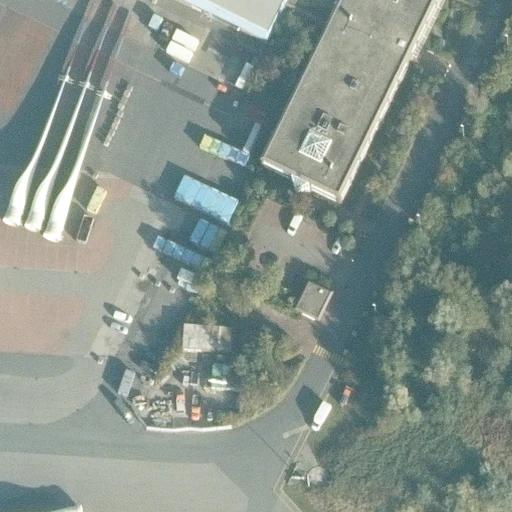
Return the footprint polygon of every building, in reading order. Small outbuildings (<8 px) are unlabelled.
[(171,0),(269,46),(286,12),(291,0),(171,0)] [(291,0),(286,12),(328,33),(259,172),(339,211),(443,0),(291,0)] [(0,209),(33,227),(46,228),(69,183),(70,173),(81,152),(86,152),(102,121),(103,112),(115,88),(115,87),(122,73),(125,47),(104,36),(87,68),(90,46),(79,41),(67,40),(72,42),(53,40),(0,143),(0,209)] [(104,130),(97,147),(128,160),(135,143),(104,130)] [(295,315),(318,323),(328,296),(305,287),(295,315)] [(179,356),(230,356),(230,331),(179,331),(179,356)]
